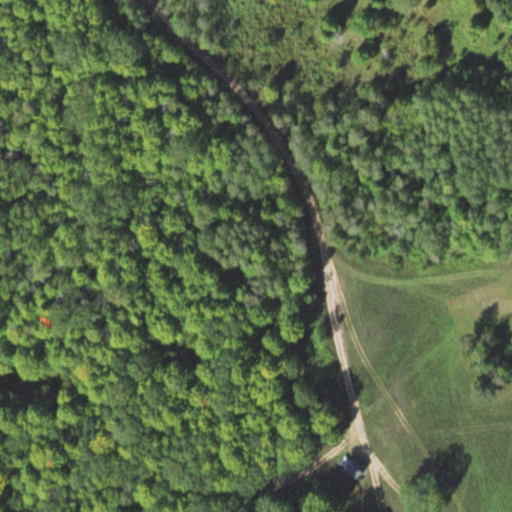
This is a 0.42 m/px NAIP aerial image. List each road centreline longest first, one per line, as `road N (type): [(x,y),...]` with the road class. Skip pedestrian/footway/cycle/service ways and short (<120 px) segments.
road 1 (track): [(157,0),(257,118),(325,225),(371,439),(387,474),(423,511),(387,474)]
road 2 (track): [(368,427),(292,481),(258,493),(185,494),(160,511)]
